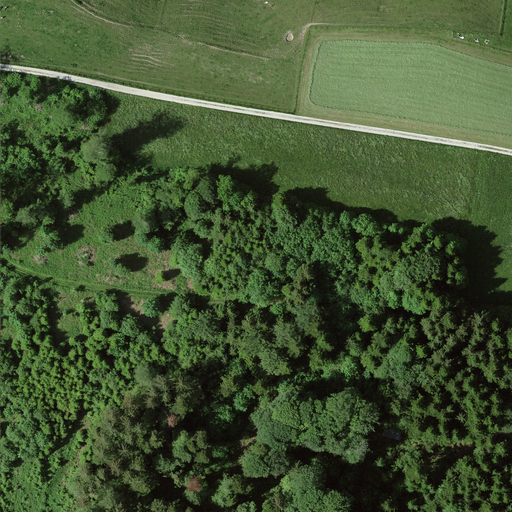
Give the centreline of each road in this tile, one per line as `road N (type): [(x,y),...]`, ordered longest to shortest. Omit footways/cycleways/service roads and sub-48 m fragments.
road 1 (track): [(0,69),(511,155)]
road 2 (track): [(511,312),(124,293),(46,278),(0,258)]
road 3 (track): [(220,511),(239,439),(281,351),(278,328),(256,302)]
